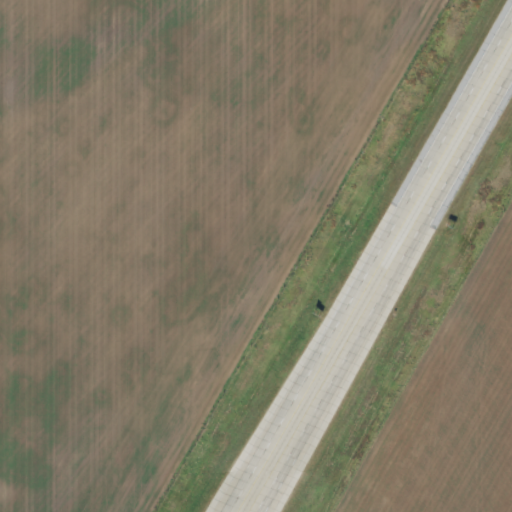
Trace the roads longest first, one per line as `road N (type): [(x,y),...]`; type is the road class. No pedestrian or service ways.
road 1 (motorway): [(511,18),(228,511)]
road 2 (motorway): [(283,463),(511,64)]
